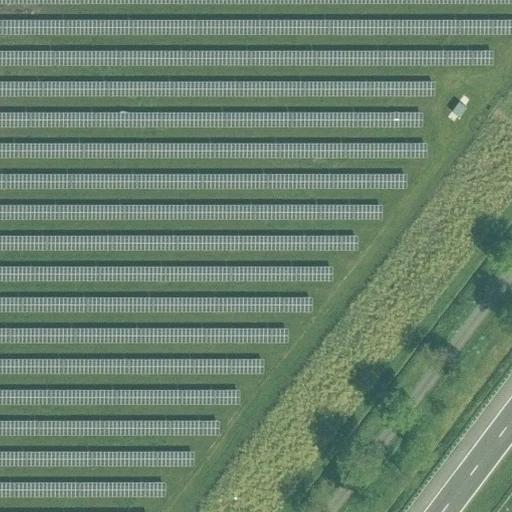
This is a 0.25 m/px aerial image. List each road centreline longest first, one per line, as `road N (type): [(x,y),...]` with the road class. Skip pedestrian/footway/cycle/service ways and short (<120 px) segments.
road 1 (unclassified): [(326,511),(511,267)]
road 2 (motorway): [(511,413),(437,511)]
